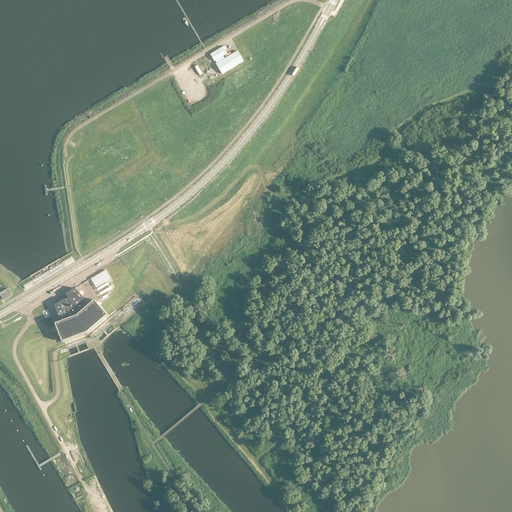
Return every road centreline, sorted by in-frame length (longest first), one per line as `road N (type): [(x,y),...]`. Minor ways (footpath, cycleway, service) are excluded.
road 1 (secondary): [(0,314),(200,184),(258,121),(328,10)]
road 2 (unclassified): [(67,157),(68,135),(80,125),(294,0)]
